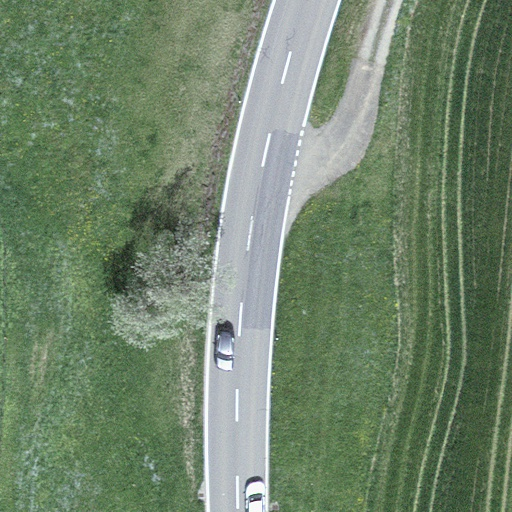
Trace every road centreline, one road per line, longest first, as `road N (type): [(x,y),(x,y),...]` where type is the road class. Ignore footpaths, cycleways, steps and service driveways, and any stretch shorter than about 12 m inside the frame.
road 1 (secondary): [(315,0),(266,190),(249,305),(244,511)]
road 2 (track): [(390,0),(369,84),(341,148),(305,180),(266,190)]
